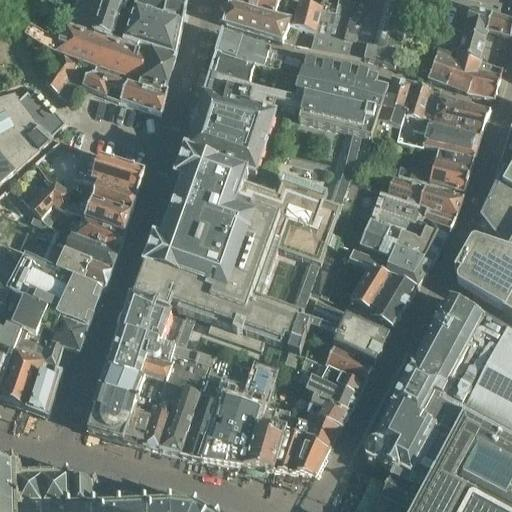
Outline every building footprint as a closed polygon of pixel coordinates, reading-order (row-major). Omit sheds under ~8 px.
[(76,12),(71,27),(83,31),(98,36),(107,39),(107,40),(106,40),(108,41),(110,42),(110,41),(113,34),(115,27),(118,19),(122,7),(117,6),(111,4),(110,4),(107,3),(105,2),(105,3),(104,4),(103,3),(99,3),(98,2),(88,0),(80,0),(80,1),(79,3),(76,12)] [(88,0),(98,2),(99,3),(103,3),(104,4),(105,3),(105,2),(107,3),(110,4),(111,4),(117,6),(122,7),(125,8),(126,4),(128,0),(88,0)] [(141,0),(137,12),(152,16),(160,19),(163,20),(184,26),(185,22),(187,11),(189,0),(187,0),(185,0),(141,0)] [(281,0),(234,0),(233,5),(232,6),(255,12),(275,18),(281,0)] [(312,48),(311,52),(342,58),(364,62),(368,49),(358,46),(344,44),(356,1),(363,3),(363,0),(339,0),(339,2),(334,16),(324,14),(317,38),(315,38),(312,48)] [(344,44),(358,46),(368,49),(374,51),(375,50),(386,54),(388,47),(401,51),(413,0),(370,0),(369,5),(363,3),(356,1),(344,44)] [(255,12),(232,6),(232,8),(232,9),(226,29),(283,46),(290,30),(292,24),(275,20),(275,18),(255,12)] [(290,30),(315,38),(317,38),(324,14),(324,13),(299,7),(294,24),(292,24),(290,30)] [(464,34),(457,58),(480,63),(488,34),(506,39),(511,40),(511,35),(511,21),(472,9),(464,34)] [(137,12),(124,46),(132,49),(139,51),(139,50),(139,48),(152,52),(168,57),(177,60),(179,50),(184,26),(163,20),(160,19),(152,16),(137,12)] [(32,28),(26,37),(41,47),(55,55),(80,64),(79,67),(76,71),(90,79),(92,75),(104,78),(106,79),(128,86),(139,89),(158,96),(161,97),(162,92),(140,84),(152,52),(139,48),(139,50),(139,51),(132,49),(124,46),(110,42),(108,41),(106,40),(107,40),(107,39),(98,36),(83,31),(71,27),(65,25),(59,41),(45,36),(32,28)] [(430,78),(429,82),(471,97),(476,99),(476,100),(481,100),(495,102),(501,79),(480,73),(483,64),(480,63),(457,58),(457,57),(464,36),(448,32),(442,53),(439,52),(430,78)] [(224,37),(217,58),(236,65),(255,71),(256,71),(265,74),(277,77),(278,77),(282,79),(299,84),(300,84),(305,62),(271,53),(270,53),(255,48),(224,37)] [(368,49),(364,62),(395,71),(401,51),(388,47),(386,54),(375,50),(374,51),(368,49)] [(152,52),(140,84),(162,92),(164,88),(167,89),(176,60),(177,61),(177,60),(168,57),(152,52)] [(217,58),(211,78),(250,90),(250,89),(251,89),(252,85),(255,73),(256,71),(255,71),(236,65),(217,58)] [(50,79),(46,85),(48,87),(59,97),(76,71),(79,67),(65,59),(50,79)] [(300,84),(297,98),(305,100),(302,113),(301,119),(299,126),(353,139),(362,141),(372,143),(373,139),(380,118),(382,113),(388,92),(376,88),(378,82),(378,79),(305,62),(300,84)] [(76,71),(59,97),(72,108),(80,93),(82,89),(83,89),(90,79),(76,71)] [(90,79),(83,89),(107,100),(121,105),(162,118),(166,99),(161,97),(158,96),(139,89),(128,86),(106,79),(104,78),(92,75),(90,79)] [(272,95),(271,96),(295,102),(297,98),(296,98),(299,84),(282,79),(278,77),(277,77),(272,95)] [(211,78),(206,96),(225,102),(274,115),(277,107),(302,113),(305,100),(297,98),(295,102),(271,96),(272,95),(255,91),(251,89),(250,89),(250,90),(211,78)] [(380,118),(373,139),(387,143),(389,138),(392,130),(400,133),(401,133),(405,120),(414,89),(393,83),(392,86),(390,86),(388,92),(382,113),(380,118)] [(414,89),(405,120),(416,123),(422,125),(424,118),(428,104),(431,95),(429,94),(414,89)] [(28,97),(20,104),(35,124),(40,130),(52,141),(66,128),(57,117),(58,116),(40,97),(39,98),(36,95),(31,100),(28,97)] [(424,118),(422,125),(481,139),(491,113),(460,103),(441,97),(440,97),(431,95),(428,104),(438,106),(434,120),(424,118)] [(0,188),(17,175),(42,153),(29,139),(40,130),(35,124),(20,104),(16,96),(0,100),(0,188)] [(193,135),(188,151),(190,152),(190,154),(196,156),(196,157),(220,166),(219,166),(249,176),(249,177),(258,181),(259,175),(258,175),(279,115),(277,114),(276,116),(274,115),(225,102),(206,96),(205,97),(199,116),(193,135)] [(400,133),(397,147),(423,153),(423,150),(432,153),(439,154),(475,162),(482,140),(481,139),(422,125),(416,123),(405,120),(401,133),(400,133)] [(511,127),(511,128),(481,221),(454,276),(460,279),(457,284),(457,289),(461,293),(511,321),(511,127)] [(40,130),(29,139),(42,153),(53,143),(52,141),(40,130)] [(345,170),(332,208),(341,211),(354,174),(362,141),(353,139),(345,170)] [(145,271),(134,301),(158,311),(158,312),(170,317),(170,315),(173,308),(180,310),(178,315),(187,318),(195,321),(212,327),(234,335),(233,336),(238,339),(243,339),(243,338),(265,346),(282,352),(285,342),(291,344),(298,325),(250,308),(253,300),(262,302),(263,300),(278,255),(288,227),(314,236),(325,205),(328,196),(283,180),(276,199),(245,187),(249,177),(249,176),(219,166),(220,166),(196,157),(196,156),(190,154),(190,152),(188,151),(187,154),(177,181),(156,242),(155,242),(145,271)] [(401,170),(399,177),(429,186),(429,188),(460,195),(463,196),(469,177),(470,172),(473,163),(475,162),(439,154),(436,163),(433,176),(413,170),(412,173),(401,170)] [(130,216),(136,198),(144,174),(101,160),(82,155),(73,182),(97,190),(99,186),(93,203),(130,216)] [(419,210),(427,213),(456,222),(463,202),(459,201),(460,199),(426,190),(395,180),(387,200),(419,210)] [(29,211),(42,224),(54,210),(60,213),(66,216),(84,223),(121,236),(125,237),(130,217),(93,203),(88,214),(69,208),(73,198),(56,186),(29,211)] [(440,256),(450,234),(423,224),(427,213),(419,210),(387,200),(381,198),(370,227),(373,227),(440,256)] [(288,227),(278,255),(311,266),(320,270),(321,270),(328,251),(332,239),(342,211),(341,211),(332,208),(325,205),(314,236),(288,227)] [(50,230),(60,213),(54,210),(42,224),(50,230)] [(456,222),(427,213),(423,224),(450,234),(456,222)] [(47,231),(35,223),(31,229),(45,235),(47,231)] [(84,223),(76,240),(119,257),(125,237),(121,236),(85,223),(84,223)] [(418,291),(440,256),(373,227),(361,258),(389,269),(385,278),(418,291)] [(72,238),(65,255),(113,274),(119,257),(76,240),(72,238)] [(332,239),(328,251),(336,254),(340,243),(332,239)] [(337,255),(345,258),(347,251),(340,248),(337,255)] [(22,249),(19,255),(27,259),(30,252),(22,249)] [(46,268),(57,273),(85,285),(102,293),(107,294),(113,274),(65,255),(54,250),(46,268)] [(350,265),(369,272),(369,271),(372,272),(385,278),(389,269),(361,258),(354,255),(350,265)] [(7,293),(10,295),(24,303),(25,302),(40,310),(41,309),(49,313),(48,315),(57,319),(63,307),(73,312),(85,285),(57,273),(46,268),(25,259),(7,293)] [(335,259),(331,267),(340,271),(344,272),(347,264),(335,259)] [(311,266),(295,311),(304,315),(320,270),(311,266)] [(331,267),(328,277),(336,280),(340,271),(331,267)] [(406,311),(418,291),(385,278),(372,272),(371,272),(349,311),(369,321),(394,332),(393,331),(406,311)] [(328,279),(325,289),(332,292),(336,280),(328,277),(327,279),(328,279)] [(63,307),(57,319),(61,322),(85,331),(85,330),(89,331),(102,293),(85,285),(73,312),(63,307)] [(0,313),(10,295),(7,293),(0,289),(0,313)] [(325,289),(322,300),(328,303),(332,292),(325,289)] [(122,334),(121,337),(159,346),(159,348),(162,348),(173,317),(170,315),(170,317),(158,312),(158,311),(134,301),(133,300),(132,303),(131,303),(130,306),(131,306),(125,325),(124,324),(121,333),(122,334)] [(253,300),(250,308),(298,325),(299,324),(301,325),(304,318),(305,315),(304,315),(295,311),(263,300),(262,302),(253,300)] [(12,367),(0,396),(0,403),(28,414),(40,377),(42,378),(45,368),(46,366),(45,366),(49,353),(50,354),(52,348),(64,352),(80,357),(89,331),(85,330),(85,331),(61,322),(57,319),(48,315),(49,313),(41,309),(40,310),(25,302),(24,303),(13,330),(12,331),(23,335),(12,367)] [(378,511),(377,511),(507,511),(511,505),(511,340),(484,324),(485,323),(450,303),(441,320),(411,373),(412,374),(392,410),(393,410),(374,446),(367,450),(364,456),(367,464),(374,467),(380,465),(395,473),(391,481),(377,510),(378,511)] [(185,353),(195,321),(187,318),(176,350),(185,353)] [(304,318),(301,325),(311,328),(311,329),(337,338),(340,331),(304,318)] [(334,348),(335,348),(344,352),(375,367),(390,338),(384,335),(360,324),(361,323),(359,323),(359,324),(346,318),(340,331),(337,338),(334,348)] [(288,354),(290,355),(299,358),(300,358),(306,340),(305,340),(306,338),(307,338),(311,329),(311,328),(301,325),(299,324),(298,325),(291,344),(288,354)] [(234,335),(212,327),(208,336),(262,355),(265,346),(243,338),(243,339),(238,339),(233,336),(234,335)] [(0,332),(0,396),(12,367),(23,335),(12,331),(13,330),(8,328),(5,335),(0,332)] [(121,337),(110,371),(141,382),(147,363),(157,365),(160,363),(161,361),(161,359),(160,356),(159,355),(157,353),(159,348),(159,346),(121,337)] [(45,368),(42,378),(40,377),(28,414),(29,414),(45,420),(48,418),(63,374),(57,373),(64,352),(52,348),(50,354),(49,353),(45,366),(46,366),(45,368)] [(335,348),(326,368),(364,388),(375,368),(374,368),(375,367),(344,352),(335,348)] [(290,355),(286,366),(295,370),(299,358),(290,355)] [(309,360),(303,371),(324,381),(359,399),(364,388),(326,368),(309,360)] [(103,391),(102,394),(138,405),(146,383),(141,382),(110,371),(109,371),(102,391),(103,391)] [(208,446),(201,466),(202,466),(209,467),(218,468),(218,469),(220,470),(220,469),(227,470),(227,471),(229,471),(229,470),(244,472),(257,429),(260,423),(263,414),(262,413),(264,404),(272,382),(258,377),(256,380),(250,399),(253,400),(250,409),(236,405),(239,394),(226,390),(220,408),(208,446)] [(312,381),(306,394),(306,395),(314,399),(313,402),(350,416),(359,399),(324,381),(322,385),(312,381)] [(171,423),(160,456),(162,457),(162,455),(180,460),(180,461),(181,461),(182,462),(195,420),(194,420),(201,402),(183,394),(165,388),(161,402),(177,408),(171,423)] [(102,394),(95,414),(88,435),(125,446),(133,421),(138,405),(102,394)] [(195,420),(182,462),(183,462),(187,463),(189,464),(189,463),(199,465),(199,466),(200,466),(201,466),(208,446),(220,408),(201,402),(194,420),(195,420)] [(350,416),(313,402),(311,408),(320,412),(315,419),(341,432),(350,416)] [(171,423),(154,417),(150,431),(144,452),(160,456),(171,423)] [(307,428),(304,440),(330,453),(341,432),(315,419),(310,417),(307,428)] [(152,426),(133,421),(125,446),(144,452),(152,426)] [(257,429),(244,472),(255,474),(265,474),(265,475),(268,475),(268,474),(272,475),(272,476),(275,476),(286,433),(287,430),(260,423),(257,429)] [(286,433),(275,476),(275,475),(284,476),(284,477),(285,477),(285,476),(289,477),(290,477),(291,477),(304,440),(307,428),(298,426),(295,436),(286,433)] [(304,440),(291,477),(304,478),(303,479),(311,479),(315,479),(315,480),(316,480),(330,453),(304,440)] [(0,511),(201,511),(197,509),(199,504),(194,502),(192,508),(173,506),(173,500),(168,501),(168,505),(147,506),(147,501),(142,501),(142,506),(122,507),(122,502),(117,502),(117,507),(104,507),(104,500),(94,500),(94,487),(98,483),(95,481),(92,484),(74,484),(74,482),(75,482),(75,477),(70,477),(70,472),(64,471),(65,477),(44,478),(44,472),(38,472),(39,478),(18,479),(18,472),(12,473),(13,479),(0,479),(0,511)]
